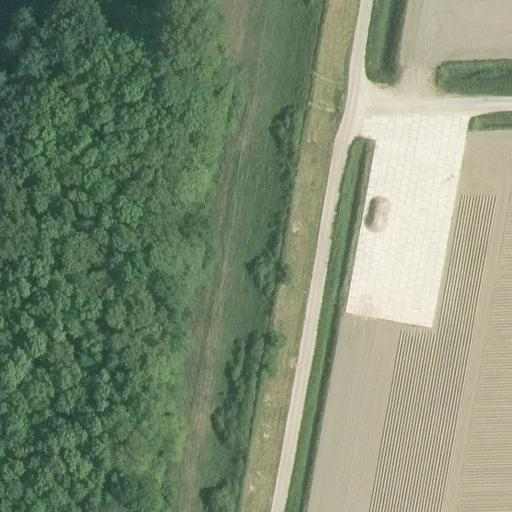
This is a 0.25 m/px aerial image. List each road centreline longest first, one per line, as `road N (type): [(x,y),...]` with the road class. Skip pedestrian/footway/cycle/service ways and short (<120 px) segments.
road 1 (unclassified): [(278,511),(349,104)]
road 2 (unclassified): [(349,104),(511,100)]
